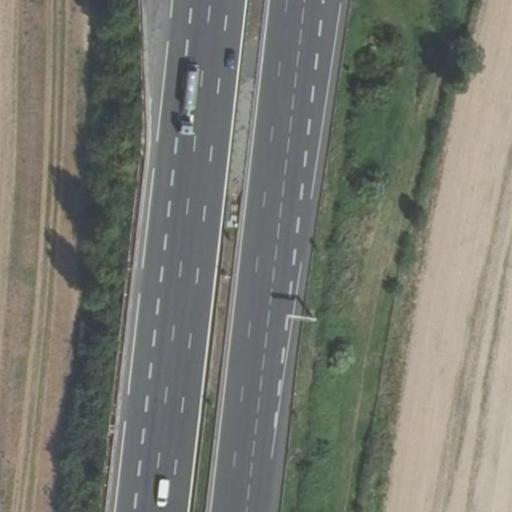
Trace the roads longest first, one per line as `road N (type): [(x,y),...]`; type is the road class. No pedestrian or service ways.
road 1 (motorway): [(238,511),(297,0)]
road 2 (motorway): [(213,0),(154,511)]
